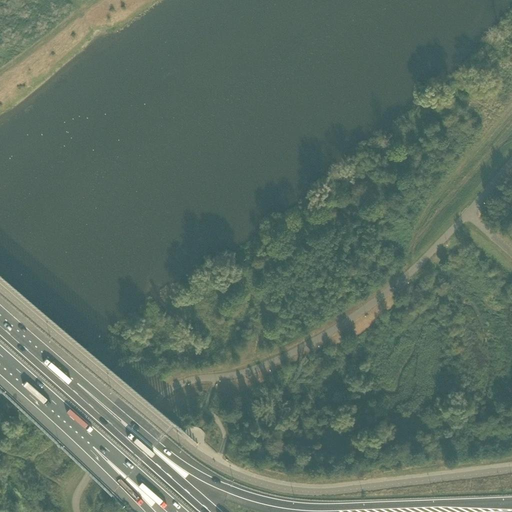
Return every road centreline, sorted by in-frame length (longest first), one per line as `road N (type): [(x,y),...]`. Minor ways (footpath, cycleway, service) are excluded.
road 1 (motorway): [(511,504),(317,508),(235,496),(69,383)]
road 2 (track): [(406,276),(414,224),(511,103)]
road 3 (motorway): [(209,511),(69,383)]
road 4 (motorway): [(0,352),(95,437)]
